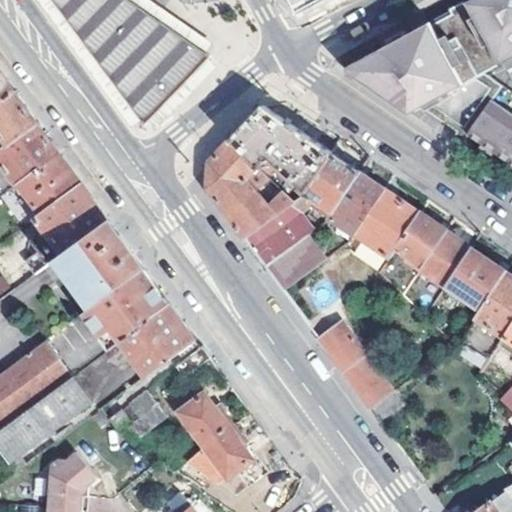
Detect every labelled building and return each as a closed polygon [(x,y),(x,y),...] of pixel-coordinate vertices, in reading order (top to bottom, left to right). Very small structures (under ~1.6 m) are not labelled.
[(53,0),(147,126),(214,57),(130,0),(53,0)] [(287,0),(297,17),(327,0),(287,0)] [(383,50),(345,70),(409,114),(421,107),(457,132),(450,142),(460,149),(469,135),(474,127),(494,102),(504,87),(485,73),(511,58),(511,0),(473,0),(471,2),(472,4),(435,24),(434,22),(427,26),(394,44),(399,55),(394,58),(389,60),(383,50)] [(394,44),(383,50),(389,60),(394,58),(399,55),(394,44)] [(0,104),(16,93),(0,71),(0,104)] [(0,129),(11,144),(39,124),(24,103),(16,93),(0,104),(0,129)] [(474,127),(511,153),(511,114),(494,102),(474,127)] [(319,140),(268,104),(251,122),(233,140),(260,167),(269,175),(274,169),(271,165),(272,163),(307,194),(337,152),(319,140)] [(421,107),(409,114),(450,142),(457,132),(421,107)] [(0,171),(0,194),(2,198),(21,184),(62,154),(51,140),(45,133),(39,124),(11,144),(0,152),(0,158),(6,167),(0,171)] [(511,153),(474,127),(469,135),(511,164),(511,153)] [(260,167),(233,140),(212,162),(211,175),(209,189),(225,210),(230,216),(259,190),(248,179),(260,167)] [(295,202),(289,207),(293,213),(299,208),(306,213),(317,201),(335,213),(364,171),(337,152),(307,194),(295,202)] [(21,184),(42,214),(84,184),(77,176),(62,154),(21,184)] [(335,213),(332,217),(358,234),(390,188),(364,171),(335,213)] [(33,242),(50,266),(59,259),(111,221),(100,207),(84,184),(42,214),(37,218),(46,231),(33,242)] [(390,188),(358,234),(393,258),(400,248),(424,212),(390,188)] [(259,190),(230,216),(244,235),(248,240),(289,207),(295,202),(283,189),(280,192),(283,196),(274,205),(259,190)] [(289,207),(248,240),(258,254),(269,268),(311,236),(318,231),(299,208),(293,213),(289,207)] [(409,261),(424,271),(426,268),(451,230),(424,212),(400,248),(412,256),(409,261)] [(59,259),(95,309),(147,272),(134,254),(123,238),(111,221),(59,259)] [(450,285),(476,247),(451,230),(426,268),(439,277),(417,309),(428,319),(450,285)] [(269,268),(287,292),(330,261),(311,236),(269,268)] [(450,285),(485,309),(511,271),(476,247),(450,285)] [(485,309),(468,334),(497,353),(502,345),(511,331),(511,271),(485,309)] [(35,272),(14,290),(23,301),(44,284),(35,272)] [(86,315),(111,351),(123,342),(173,305),(165,294),(147,272),(95,309),(86,315)] [(123,342),(148,376),(190,345),(197,339),(189,328),(173,305),(123,342)] [(343,321),(321,338),(365,397),(384,384),(388,381),(343,321)] [(511,331),(502,345),(511,351),(511,331)] [(497,353),(468,334),(466,338),(494,357),(497,353)] [(0,433),(76,377),(49,342),(0,376),(0,433)] [(182,368),(189,377),(212,359),(205,349),(182,368)] [(407,386),(396,375),(388,381),(384,384),(393,397),(407,386)] [(0,433),(0,444),(19,471),(37,458),(31,449),(94,402),(76,377),(0,433)] [(384,384),(365,397),(374,410),(393,397),(384,384)] [(184,414),(208,446),(237,425),(228,413),(223,416),(208,396),(184,414)] [(125,434),(136,447),(169,418),(158,406),(125,434)] [(113,420),(121,429),(134,422),(126,410),(113,420)] [(241,441),(246,437),(237,425),(208,446),(231,478),(255,460),(241,441)] [(90,511),(92,488),(102,479),(81,452),(72,460),(67,459),(51,475),(47,511),(90,511)] [(474,511),(511,511),(511,494),(509,490),(483,509),(478,504),(472,508),(474,511)] [(201,511),(186,494),(173,504),(178,511),(176,511),(201,511)]
